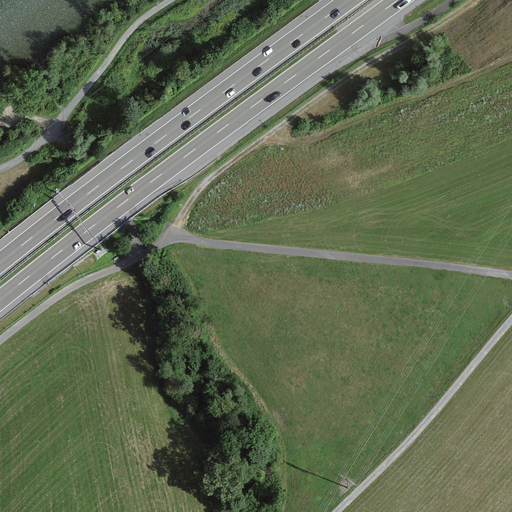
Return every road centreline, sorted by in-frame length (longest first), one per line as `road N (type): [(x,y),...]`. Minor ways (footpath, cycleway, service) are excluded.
road 1 (track): [(511,275),(171,234),(68,288),(0,341)]
road 2 (motorway): [(0,300),(399,0)]
road 3 (motorway): [(348,0),(0,262)]
road 4 (track): [(474,0),(202,184),(171,234)]
road 5 (track): [(138,256),(130,222),(83,158),(52,133),(123,40),(171,0)]
road 6 (track): [(511,318),(386,466),(336,511)]
